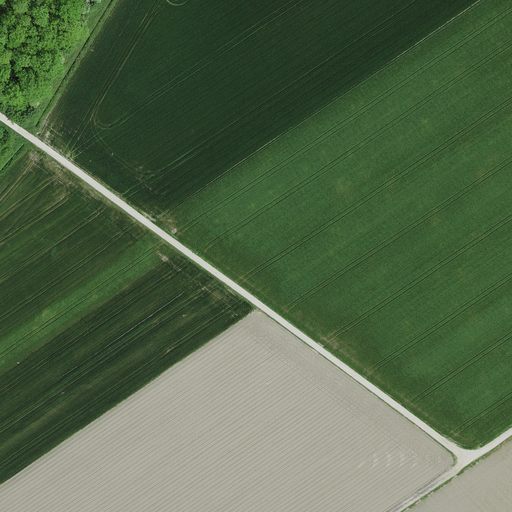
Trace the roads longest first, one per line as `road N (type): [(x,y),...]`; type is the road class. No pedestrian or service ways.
road 1 (track): [(0,113),(470,458)]
road 2 (track): [(511,430),(393,511)]
